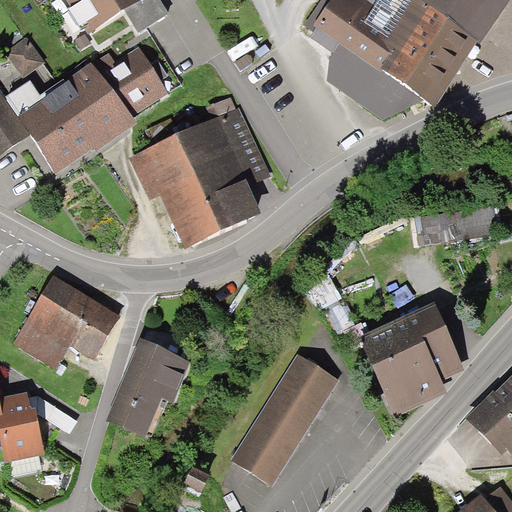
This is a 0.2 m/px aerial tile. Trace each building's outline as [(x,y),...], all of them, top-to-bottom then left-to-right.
[(154,0),(63,0),(87,38),(126,14),(137,31),(163,15),(154,0)] [(429,107),(505,0),(374,0),(373,2),(370,0),(328,0),(303,36),(328,54),(336,42),(429,107)] [(24,37),(2,53),(18,75),(39,59),(24,37)] [(136,48),(101,70),(133,119),(168,97),(136,48)] [(50,173),(133,119),(101,70),(93,57),(39,92),(30,78),(0,97),(0,148),(24,133),(50,173)] [(166,194),(190,248),(253,220),(236,182),(264,170),(236,104),(229,107),(224,96),(205,104),(214,124),(130,161),(148,202),(166,194)] [(442,217),(444,241),(500,239),(499,215),(442,217)] [(66,342),(92,360),(115,326),(53,283),(16,336),(53,362),(66,342)] [(437,305),(362,336),(396,415),(444,395),(439,383),(465,372),(437,305)] [(189,359),(143,338),(106,419),(139,434),(157,396),(169,401),(189,359)] [(297,353),(229,460),(271,486),(339,380),(297,353)] [(511,377),(468,421),(501,456),(508,450),(511,455),(511,377)] [(24,389),(0,393),(0,435),(5,462),(42,455),(30,396),(25,397),(24,389)] [(45,459),(15,465),(17,478),(48,471),(45,459)] [(196,466),(186,488),(198,493),(208,472),(196,466)] [(493,511),(481,497),(462,511),(493,511)]
